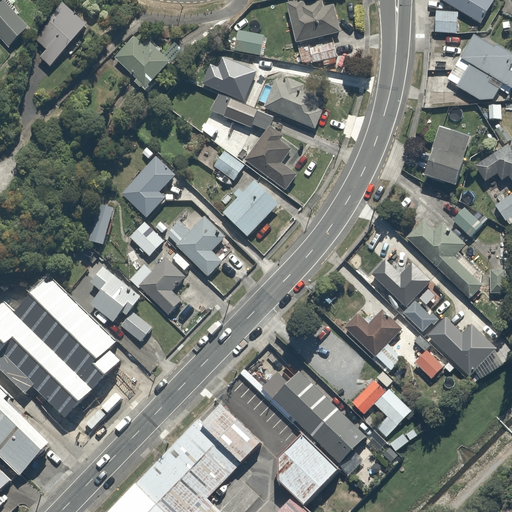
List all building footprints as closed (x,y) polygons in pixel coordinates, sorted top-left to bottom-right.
[(30,28),(7,0),(0,0),(0,38),(7,47),(30,28)] [(327,7),(325,0),(298,0),(288,2),(297,43),(344,33),(337,5),(327,7)] [(440,0),(479,23),(493,0),(440,0)] [(66,3),(34,36),(46,48),(38,56),(50,67),(90,27),(66,3)] [(460,12),(437,10),(435,33),(458,35),(460,12)] [(239,30),(236,52),(261,56),(264,34),(239,30)] [(511,55),(475,35),(461,59),(503,83),(511,87),(511,55)] [(147,92),(185,52),(176,43),(164,54),(153,43),(147,48),(135,37),(116,58),(138,80),(136,83),(142,88),(143,88),(147,92)] [(298,46),(303,63),(322,59),(324,65),(339,61),(333,37),(298,46)] [(461,59),(448,52),(441,66),(453,73),(448,81),(490,105),(503,83),(461,59)] [(266,61),(229,53),(227,66),(263,74),(266,61)] [(284,83),(277,80),(265,109),(313,131),(325,105),(302,95),(307,83),(288,75),(284,83)] [(274,116),(222,93),(218,92),(210,112),(252,130),(254,125),(267,131),(274,116)] [(470,97),(455,97),(455,107),(471,106),(470,97)] [(501,120),(490,125),(495,136),(507,131),(501,120)] [(475,137),(441,127),(427,177),(461,187),(475,137)] [(247,145),(238,156),(284,191),(297,174),(281,161),(290,149),(280,141),(283,136),(272,128),(255,151),(247,145)] [(505,181),(511,177),(511,148),(508,142),(475,163),(488,182),(501,174),(505,181)] [(205,143),(195,158),(210,168),(220,153),(205,143)] [(247,167),(227,152),(215,168),(235,182),(247,167)] [(159,194),(176,176),(156,157),(121,195),(148,220),(166,200),(159,194)] [(282,205),(254,180),(225,213),(253,238),(282,205)] [(511,195),(496,206),(510,225),(511,223),(511,195)] [(96,222),(92,239),(106,243),(115,207),(93,202),(89,220),(96,222)] [(467,207),(454,221),(468,235),(482,221),(467,207)] [(179,222),(166,234),(208,277),(223,262),(213,251),(228,236),(208,216),(190,233),(179,222)] [(465,242),(443,220),(434,229),(424,220),(406,238),(470,300),(487,282),(457,251),(465,242)] [(148,222),(131,238),(149,257),(165,241),(148,222)] [(144,262),(130,277),(171,317),(186,302),(170,286),(183,273),(168,259),(155,272),(144,262)] [(402,273),(388,259),(372,275),(406,308),(433,281),(414,262),(402,273)] [(87,273),(73,264),(66,275),(81,284),(87,273)] [(143,296),(105,266),(92,283),(101,290),(91,303),(114,321),(121,312),(127,317),(143,296)] [(510,270),(491,269),(491,293),(509,294),(510,270)] [(116,343),(49,277),(16,312),(4,301),(0,305),(0,368),(26,392),(32,385),(64,417),(120,361),(109,350),(116,343)] [(424,299),(404,314),(419,333),(439,318),(424,299)] [(344,326),(392,371),(405,357),(388,341),(403,326),(385,309),(375,319),(362,307),(344,326)] [(153,328),(133,312),(122,325),(142,341),(153,328)] [(464,334),(447,316),(428,334),(469,377),(498,349),(474,324),(464,334)] [(316,324),(289,345),(308,370),(335,348),(316,324)] [(366,441),(268,348),(242,375),(342,466),(366,441)] [(431,348),(415,361),(434,382),(449,368),(431,348)] [(131,372),(117,385),(127,395),(141,382),(131,372)] [(377,403),(391,390),(377,376),(350,401),(363,416),(377,403)] [(391,390),(377,403),(381,407),(383,410),(395,424),(404,433),(421,418),(394,388),(391,390)] [(47,442),(0,398),(0,460),(16,475),(47,442)] [(218,401),(200,421),(244,465),(264,444),(218,401)] [(241,466),(198,424),(110,511),(221,511),(209,500),(241,466)] [(407,443),(395,428),(383,438),(390,446),(395,452),(407,443)] [(342,472),(306,437),(281,462),(283,484),(307,507),(342,472)] [(395,452),(390,446),(378,456),(389,470),(402,460),(395,452)] [(305,511),(293,501),(282,511),(305,511)]
